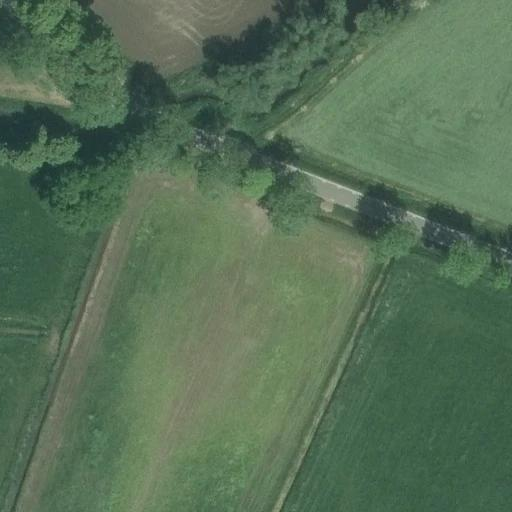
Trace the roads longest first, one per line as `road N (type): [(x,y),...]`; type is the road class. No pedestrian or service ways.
road 1 (unclassified): [(164,119),(511,258)]
road 2 (unclassified): [(164,119),(20,0)]
